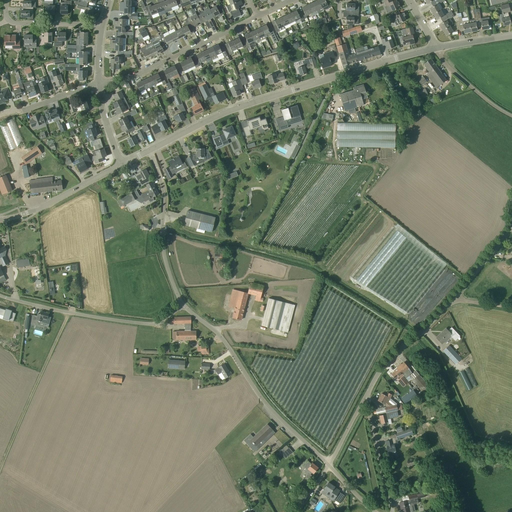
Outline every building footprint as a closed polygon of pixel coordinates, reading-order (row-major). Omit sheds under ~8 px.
[(160,0),(156,0),(158,4),(155,5),(158,13),(164,10),(160,0)] [(171,8),(167,0),(164,1),(163,0),(160,0),(164,10),(165,13),(172,10),(171,8)] [(318,0),(313,3),(317,11),(318,14),(323,11),(322,8),(318,0)] [(324,0),(318,0),(322,8),(327,6),(328,8),(331,6),(328,0),(326,1),(324,0)] [(389,5),(392,11),(400,8),(398,2),(397,3),(395,0),(392,2),(391,0),(385,0),(383,1),(386,7),(389,5)] [(242,4),(241,1),(230,5),(232,9),(230,10),(232,14),(238,12),(237,9),(239,8),(238,6),(242,4)] [(54,6),(53,6),(53,2),(44,2),(44,6),(46,6),(46,14),(55,14),(54,6)] [(71,2),(64,2),(60,2),(60,6),(60,14),(67,14),(67,6),(71,6),(71,2)] [(93,10),(86,8),(87,4),(85,4),(78,2),(77,5),(77,8),(85,10),(84,13),(84,14),(83,17),(85,18),(87,18),(88,15),(92,16),(91,16),(93,10)] [(311,13),(317,11),(313,3),(307,5),(311,13)] [(158,13),(155,5),(151,6),(151,4),(145,7),(146,9),(150,19),(152,18),(152,15),(158,13)] [(348,10),(348,14),(358,14),(359,9),(354,9),(355,4),(346,4),(346,10),(348,10)] [(430,9),(433,14),(440,10),(437,4),(430,9)] [(500,6),(501,9),(502,14),(503,14),(504,18),(501,19),(503,26),(511,24),(509,17),(508,17),(507,13),(510,12),(508,4),(500,6)] [(219,5),(210,10),(213,17),(217,15),(218,17),(223,14),(219,5)] [(304,12),(301,13),(304,20),(307,18),(306,16),(311,13),(307,5),(302,8),(304,12)] [(31,8),(25,8),(25,11),(21,11),(21,17),(29,17),(29,14),(33,14),(33,7),(31,7),(31,8)] [(127,13),(127,16),(133,16),(133,13),(131,13),(131,7),(120,7),(120,11),(124,11),(124,13),(127,13)] [(446,14),(443,8),(442,9),(440,10),(433,14),(436,20),(440,18),(441,20),(452,14),(451,11),(446,14)] [(203,13),(211,28),(214,26),(210,19),(213,17),(210,10),(203,13)] [(296,10),(291,13),(295,21),(300,19),(302,23),(305,21),(304,20),(301,13),(298,14),(296,10)] [(398,24),(405,21),(404,16),(405,16),(404,13),(400,14),(398,11),(390,15),(392,19),(391,20),(392,23),(394,22),(396,26),(399,25),(398,24)] [(477,14),(476,14),(477,20),(479,20),(481,21),(481,22),(480,22),(482,30),(488,29),(487,18),(481,19),(479,12),(476,12),(477,14)] [(197,16),(200,22),(201,24),(204,22),(208,29),(211,28),(203,13),(197,16)] [(295,21),(291,13),(285,16),(289,24),(295,21)] [(197,23),(200,22),(197,16),(196,14),(190,17),(190,18),(187,19),(192,28),(198,25),(197,23)] [(358,24),(358,14),(348,14),(348,17),(346,17),(345,24),(358,24)] [(439,25),(442,31),(449,26),(452,25),(451,24),(452,24),(450,19),(454,16),(452,14),(441,20),(443,23),(439,25)] [(474,19),(468,20),(470,32),(477,31),(475,21),(477,20),(476,14),(473,15),(474,19)] [(285,16),(280,18),(284,26),(289,24),(285,16)] [(468,17),(462,18),(461,16),(458,17),(458,18),(459,21),(460,30),(463,29),(464,33),(470,32),(468,20),(468,17)] [(285,29),(284,26),(280,18),(274,21),(276,25),(273,26),(276,33),(285,29)] [(189,30),(192,28),(187,19),(184,20),(186,23),(183,25),(184,27),(181,29),(185,36),(191,33),(189,30)] [(127,32),(125,32),(126,26),(114,25),(114,30),(118,30),(118,32),(121,32),(120,35),(127,35),(133,35),(133,32),(127,32)] [(278,42),(274,34),(271,27),(268,29),(266,25),(261,28),(264,36),(269,33),(275,44),(278,42)] [(348,29),(350,35),(362,31),(360,26),(348,29)] [(449,26),(442,31),(446,36),(453,32),(449,26)] [(408,45),(411,44),(411,45),(415,44),(413,39),(415,38),(412,27),(405,29),(407,37),(401,38),(403,46),(405,45),(405,46),(408,45)] [(266,38),(264,36),(261,28),(255,30),(260,41),(266,38)] [(175,31),(179,39),(185,36),(181,29),(175,31)] [(260,41),(255,30),(250,33),(255,44),(260,41)] [(175,31),(169,34),(173,42),(179,39),(175,31)] [(162,34),(159,35),(160,38),(163,44),(166,43),(167,45),(173,42),(169,34),(168,32),(162,34)] [(52,42),(52,33),(44,33),(44,37),(41,37),(41,45),(48,45),(48,42),(52,42)] [(65,41),(65,33),(58,33),(58,40),(54,40),(54,46),(62,46),(62,41),(65,41)] [(255,44),(250,33),(244,35),(246,39),(243,41),(246,47),(249,46),(255,44)] [(11,37),(11,35),(4,35),(4,45),(15,45),(15,49),(19,49),(19,41),(15,41),(15,37),(11,37)] [(36,48),(36,47),(36,39),(32,39),(32,35),(24,35),(24,40),(24,48),(36,48)] [(111,44),(122,44),(123,38),(126,38),(127,35),(120,35),(120,38),(115,38),(115,40),(111,40),(111,44)] [(334,39),(338,53),(347,50),(345,44),(342,45),(340,37),(334,39)] [(152,43),(153,46),(157,53),(163,50),(161,45),(163,44),(160,38),(158,39),(152,43)] [(246,47),(243,41),(241,42),(239,38),(233,41),(237,49),(242,46),(243,48),(246,47)] [(383,46),(386,45),(387,50),(394,47),(391,40),(387,41),(386,38),(381,40),(383,46)] [(237,49),(233,41),(228,43),(230,47),(227,49),(230,55),(233,53),(232,51),(237,49)] [(122,44),(111,44),(111,48),(115,49),(115,51),(118,51),(117,54),(124,54),(124,51),(122,51),(122,44)] [(218,45),(213,47),(218,58),(223,55),(224,57),(227,56),(223,47),(220,48),(218,45)] [(332,65),(331,64),(331,62),(335,61),(332,52),(336,51),(334,45),(328,46),(330,52),(323,54),(324,58),(320,59),(323,68),(325,67),(325,68),(325,67),(326,67),(327,67),(328,67),(332,65)] [(148,49),(151,56),(157,53),(153,46),(148,49)] [(218,58),(213,47),(207,50),(211,58),(212,60),(218,58)] [(378,47),(355,54),(357,61),(380,54),(378,47)] [(67,48),(66,53),(70,53),(76,53),(76,58),(79,58),(87,58),(87,52),(77,51),(77,49),(67,48)] [(146,59),(151,56),(148,49),(142,52),(146,59)] [(207,50),(202,52),(206,60),(211,58),(207,50)] [(349,56),(347,50),(338,53),(342,66),(357,61),(355,54),(349,56)] [(198,59),(195,60),(198,66),(201,65),(200,63),(206,60),(202,52),(196,55),(198,59)] [(124,57),(124,54),(117,54),(117,57),(115,57),(114,59),(110,59),(110,63),(111,63),(110,69),(111,69),(113,69),(115,70),(116,64),(117,64),(122,64),(122,57),(124,57)] [(191,58),(185,60),(189,68),(194,66),(195,68),(198,66),(195,60),(193,62),(191,58)] [(303,62),(304,66),(297,68),(300,75),(307,73),(305,69),(311,67),(312,69),(317,68),(313,58),(309,60),(303,62)] [(436,88),(446,80),(430,59),(424,64),(429,72),(426,74),(436,88)] [(189,68),(185,60),(180,63),(184,71),(189,68)] [(173,77),(178,74),(174,66),(169,68),(173,77)] [(76,71),(76,67),(64,67),(64,70),(74,71),(74,74),(78,74),(78,77),(87,77),(86,77),(87,71),(76,71)] [(173,77),(169,68),(163,71),(167,79),(173,77)] [(55,81),(57,88),(60,87),(60,85),(63,84),(60,75),(56,76),(55,71),(49,73),(52,82),(55,81)] [(158,73),(152,76),(156,84),(161,82),(162,82),(160,78),(158,73)] [(239,80),(242,85),(247,83),(244,73),(239,74),(241,79),(239,80)] [(280,80),(280,81),(285,80),(282,73),(275,75),(275,74),(267,77),(270,85),(278,82),(277,81),(280,80)] [(251,82),(253,90),(261,87),(258,80),(256,75),(253,76),(255,81),(251,82)] [(147,79),(151,87),(156,84),(152,76),(147,79)] [(38,84),(42,93),(49,91),(48,88),(47,88),(46,84),(49,83),(47,77),(41,79),(42,82),(38,84)] [(421,85),(427,81),(423,77),(418,81),(421,85)] [(147,79),(141,81),(145,89),(151,87),(147,79)] [(239,79),(228,84),(233,97),(240,94),(239,90),(243,88),(242,85),(239,80),(239,79)] [(20,97),(23,96),(21,92),(24,91),(22,84),(21,80),(17,81),(19,85),(18,85),(20,88),(17,89),(17,90),(11,92),(13,96),(14,95),(16,99),(20,98),(20,97)] [(35,81),(34,82),(34,80),(33,80),(31,81),(30,82),(30,83),(25,85),(26,89),(27,89),(30,97),(36,95),(35,90),(38,89),(35,81)] [(138,95),(140,94),(141,94),(140,92),(145,89),(141,81),(136,84),(137,87),(134,88),(138,95)] [(215,104),(225,99),(223,95),(222,92),(211,97),(206,84),(199,87),(205,100),(209,99),(210,103),(214,101),(215,104)] [(340,95),(345,111),(363,105),(362,99),(367,98),(363,85),(354,87),(355,90),(340,95)] [(182,103),(178,94),(175,87),(171,89),(174,96),(173,97),(177,106),(182,103)] [(0,93),(0,104),(5,102),(5,101),(8,100),(7,96),(10,95),(8,89),(1,91),(2,93),(0,93)] [(419,100),(428,96),(425,89),(416,93),(419,100)] [(115,109),(124,105),(121,99),(123,98),(121,95),(122,95),(121,91),(113,95),(116,101),(113,103),(115,109)] [(196,91),(190,94),(193,102),(195,102),(196,105),(192,108),(193,111),(192,111),(194,116),(199,113),(199,112),(203,110),(200,104),(198,100),(200,99),(196,91)] [(75,111),(74,109),(80,107),(81,110),(88,108),(86,101),(79,103),(73,105),(73,104),(69,105),(71,112),(75,111)] [(127,103),(124,105),(115,109),(118,114),(122,112),(123,115),(129,111),(128,109),(130,108),(127,103)] [(288,128),(287,124),(288,124),(295,122),(294,117),(300,115),(297,105),(290,107),(290,108),(288,109),(288,108),(281,110),(283,117),(275,119),(279,131),(288,128)] [(51,109),(49,110),(44,112),(48,120),(59,116),(56,109),(52,111),(51,109)] [(185,119),(181,113),(180,109),(175,111),(174,109),(171,110),(174,117),(175,120),(176,119),(178,123),(185,119)] [(129,111),(123,115),(125,118),(118,121),(121,126),(129,122),(126,117),(131,115),(129,111)] [(32,129),(37,128),(36,126),(45,123),(43,116),(39,118),(38,115),(38,114),(32,116),(32,117),(33,117),(34,119),(29,121),(32,129)] [(168,128),(164,121),(167,120),(165,115),(157,119),(156,121),(158,124),(151,127),(155,134),(161,131),(168,128)] [(265,134),(269,132),(265,119),(261,121),(259,117),(255,119),(247,121),(248,126),(243,128),(247,140),(252,138),(250,133),(263,129),(265,134)] [(0,122),(0,124),(8,150),(23,145),(14,118),(0,122)] [(129,122),(121,126),(124,132),(125,131),(127,134),(138,128),(137,126),(134,127),(134,126),(132,127),(129,122)] [(336,123),(336,147),(392,147),(392,140),(393,140),(393,132),(395,132),(395,123),(336,123)] [(94,140),(93,137),(97,135),(95,128),(96,127),(95,124),(88,126),(89,130),(87,130),(90,141),(94,140)] [(231,126),(225,129),(223,130),(224,134),(219,136),(213,139),(217,148),(223,145),(222,142),(227,140),(227,139),(235,135),(231,126)] [(142,141),(146,139),(141,130),(137,131),(139,134),(138,134),(134,136),(127,139),(131,147),(138,143),(136,140),(141,138),(142,141)] [(99,139),(89,142),(91,147),(93,146),(95,150),(102,148),(99,139)] [(28,152),(33,159),(42,153),(37,146),(28,152)] [(204,161),(204,157),(204,148),(203,148),(202,148),(201,148),(200,149),(196,149),(196,154),(193,156),(192,156),(186,159),(191,167),(197,164),(196,162),(198,161),(200,163),(204,161)] [(103,161),(102,158),(106,156),(103,149),(95,151),(97,155),(93,156),(95,163),(103,161)] [(76,165),(80,172),(87,169),(85,165),(91,162),(88,155),(79,159),(80,163),(76,165)] [(184,168),(187,167),(184,162),(182,164),(178,156),(175,158),(174,158),(174,159),(173,159),(172,159),(168,161),(171,166),(168,168),(168,167),(164,170),(168,179),(173,176),(172,175),(177,172),(178,169),(176,167),(180,165),(182,167),(184,168)] [(69,157),(64,159),(67,166),(72,163),(69,157)] [(144,179),(146,182),(151,180),(149,177),(145,169),(138,173),(135,175),(136,176),(138,180),(141,178),(142,180),(144,179)] [(0,176),(0,194),(0,195),(11,191),(5,175),(0,176)] [(31,193),(50,191),(62,190),(61,180),(51,182),(50,178),(35,179),(35,183),(30,184),(31,193)] [(146,185),(149,191),(141,195),(145,201),(148,200),(149,201),(151,202),(153,201),(154,199),(153,197),(158,194),(152,182),(146,185)] [(123,205),(123,206),(138,198),(135,191),(129,194),(130,194),(120,199),(120,200),(117,201),(120,207),(123,205)] [(215,217),(192,212),(187,210),(184,225),(211,232),(215,217)] [(0,259),(3,266),(5,265),(8,264),(3,252),(6,250),(5,247),(1,248),(0,245),(0,259)] [(249,287),(248,293),(256,295),(255,300),(262,302),(263,298),(261,297),(262,291),(263,285),(254,283),(250,283),(249,287)] [(241,320),(248,293),(234,289),(232,289),(228,307),(235,308),(233,318),(241,320)] [(322,303),(320,307),(323,307),(323,306),(324,303),(325,304),(331,304),(334,306),(334,305),(346,305),(348,306),(348,307),(351,307),(353,304),(328,290),(324,298),(324,300),(322,303)] [(261,325),(295,334),(302,307),(269,298),(261,325)] [(21,324),(23,316),(19,315),(19,314),(14,312),(13,313),(4,309),(2,315),(11,318),(10,321),(16,323),(16,322),(21,324)] [(38,314),(36,320),(42,322),(43,318),(47,319),(49,314),(40,311),(40,315),(38,314)] [(379,348),(391,329),(364,311),(362,314),(368,318),(366,321),(369,323),(368,325),(376,331),(374,334),(377,336),(375,339),(377,340),(375,343),(377,344),(376,346),(379,348)] [(446,329),(436,338),(442,344),(451,335),(446,329)] [(196,331),(173,331),(173,340),(196,339),(196,331)] [(456,364),(461,359),(449,345),(443,351),(456,364)] [(285,364),(286,360),(255,356),(254,367),(255,367),(257,370),(259,370),(259,373),(261,376),(262,374),(261,373),(263,372),(265,375),(266,372),(268,369),(270,371),(272,371),(273,373),(276,371),(280,372),(281,368),(285,364)] [(185,361),(169,360),(168,368),(185,369),(185,361)] [(411,373),(410,372),(408,368),(404,362),(397,368),(402,373),(406,378),(408,376),(411,373)] [(224,364),(218,367),(215,369),(218,374),(221,372),(225,378),(231,375),(230,374),(231,374),(231,373),(230,372),(229,371),(229,372),(224,364)] [(400,379),(398,380),(403,387),(408,383),(405,379),(406,378),(402,373),(397,368),(393,371),(394,372),(391,374),(394,378),(397,376),(400,379)] [(421,390),(424,387),(425,388),(419,392),(421,394),(429,387),(419,375),(413,379),(412,380),(421,390)] [(413,390),(401,398),(405,404),(417,396),(413,390)] [(402,409),(401,404),(396,405),(396,404),(393,405),(389,401),(392,395),(388,393),(386,396),(382,393),(378,401),(387,406),(386,406),(384,407),(386,412),(402,409)] [(399,414),(398,410),(395,411),(396,412),(391,413),(379,416),(381,424),(388,422),(387,419),(397,416),(396,414),(399,414)] [(244,440),(254,452),(265,442),(262,440),(273,430),(267,424),(253,437),(250,434),(244,440)] [(409,435),(407,430),(395,434),(397,439),(409,435)] [(391,440),(389,441),(386,441),(387,446),(386,446),(388,453),(389,453),(389,456),(396,455),(394,445),(396,444),(395,440),(392,440),(391,440)] [(289,447),(289,448),(286,445),(279,451),(285,458),(293,452),(289,447)] [(263,448),(258,452),(265,459),(269,455),(263,448)] [(313,473),(318,468),(312,463),(311,464),(307,461),(303,466),(305,468),(304,470),(304,473),(306,475),(305,477),(308,480),(312,475),(310,474),(312,472),(313,473)] [(442,469),(440,470),(435,472),(439,479),(446,476),(442,469)] [(333,500),(333,499),(339,503),(344,496),(339,492),(339,491),(334,487),(328,483),(321,493),(333,500)] [(407,501),(399,502),(401,511),(409,511),(408,505),(409,505),(418,503),(417,498),(425,497),(424,493),(408,496),(409,500),(407,501)]
